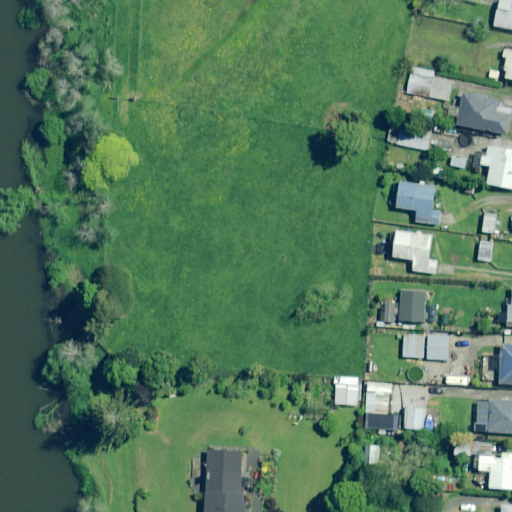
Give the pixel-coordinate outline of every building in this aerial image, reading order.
[(511,0),(498,0),(495,27),(511,29),(511,0)] [(434,72),(412,67),(409,84),(430,89),(434,72)] [(497,102),(463,95),(457,125),(506,135),(510,115),(495,112),(497,102)] [(430,135),(390,127),(387,143),(427,150),(430,135)] [(511,150),(489,146),(487,155),(477,153),(476,162),(491,165),(487,184),(511,188),(511,150)] [(444,169),(433,167),(431,177),(442,179),(444,169)] [(435,185),(395,182),(394,194),(398,194),(397,208),(417,210),(416,222),(443,224),(443,214),(433,213),(435,185)] [(497,214),(485,213),(482,232),(494,233),(497,214)] [(432,235),(396,231),(393,257),(414,260),(413,271),(436,273),(437,261),(429,260),(432,235)] [(493,242),(480,241),(478,260),(491,261),(493,242)] [(424,293),(401,292),(400,321),(423,322),(424,293)] [(421,358),(422,335),(404,334),(403,357),(421,358)] [(429,335),(428,358),(447,359),(448,336),(429,335)] [(511,384),(511,345),(502,345),(502,356),(494,355),(493,368),(501,369),(500,384),(511,384)] [(359,377),(336,377),(335,404),(358,405),(359,377)] [(511,401),(478,399),(477,424),(486,424),(486,432),(511,433),(511,401)] [(435,412),(423,411),(423,408),(374,406),(374,412),(364,412),(364,424),(371,424),(371,434),(385,434),(385,428),(419,429),(434,429),(435,412)] [(511,488),(511,453),(490,452),(490,444),(475,443),(474,468),(491,469),(490,487),(511,488)] [(243,451),(209,450),(205,511),(247,511),(250,470),(242,470),(243,451)]
